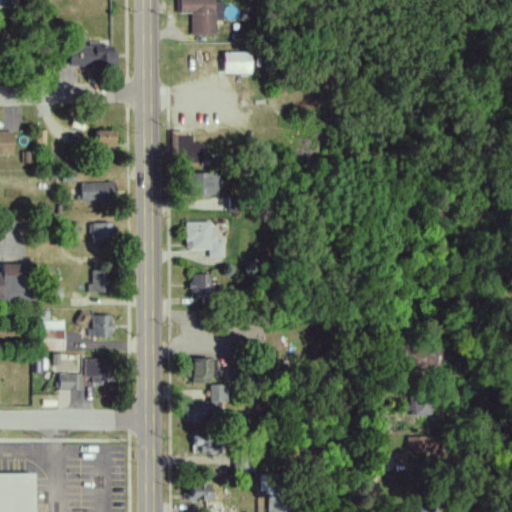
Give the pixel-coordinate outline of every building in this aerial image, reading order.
[(215,36),(215,20),(223,21),(222,0),(179,0),(179,13),(191,14),(190,35),(215,36)] [(68,46),(68,66),(115,66),(115,47),(98,47),(98,42),(87,42),(87,46),(68,46)] [(250,74),(251,52),(223,52),(223,73),(250,74)] [(115,148),(114,130),(95,131),(95,149),(115,148)] [(0,155),(11,155),(11,133),(0,132),(0,155)] [(207,163),(207,144),(191,143),(191,132),(170,132),(169,162),(207,163)] [(186,196),(218,195),(217,173),(185,174),(186,196)] [(78,200),(111,201),(112,183),(79,182),(78,200)] [(207,257),(223,258),(223,242),(215,242),(215,235),(209,235),(210,222),(185,222),(184,249),(207,250),(207,257)] [(88,223),(89,244),(112,244),(111,223),(88,223)] [(88,293),(106,293),(107,271),(89,271),(88,293)] [(210,274),(189,275),(189,296),(211,295),(210,274)] [(110,316),(89,316),(88,337),(110,337),(110,316)] [(62,321),(38,321),(38,350),(62,350),(62,321)] [(108,383),(109,360),(82,359),(82,377),(90,377),(90,382),(108,383)] [(213,383),(213,359),(191,360),(191,384),(213,383)] [(57,390),(80,390),(81,374),(58,373),(57,390)] [(226,385),(209,385),(209,402),(226,402),(226,385)] [(431,396),(408,396),(408,416),(431,416),(431,396)] [(203,407),(186,406),(185,423),(202,424),(203,407)] [(200,455),(215,454),(214,434),(192,435),(193,446),(199,445),(200,455)] [(405,437),(405,453),(433,454),(434,437),(405,437)] [(0,511),(34,511),(34,473),(0,473),(0,511)] [(212,484),(189,484),(188,501),(211,501),(212,484)] [(283,511),(283,496),(266,497),(266,511),(283,511)]
